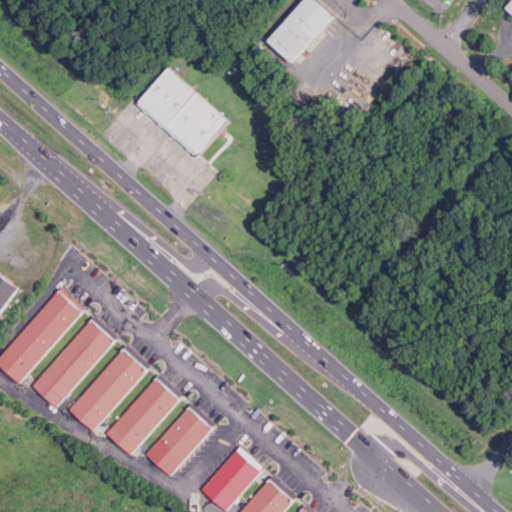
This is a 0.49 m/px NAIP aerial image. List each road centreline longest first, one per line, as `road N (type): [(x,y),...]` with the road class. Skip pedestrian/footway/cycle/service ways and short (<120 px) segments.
road 1 (trunk): [(495,511),(0,69)]
road 2 (trunk): [(0,116),(444,511)]
road 3 (trunk): [(60,168),(190,261),(206,254)]
road 4 (residential): [(511,107),(395,0)]
road 5 (trunk): [(477,511),(398,447),(372,448)]
